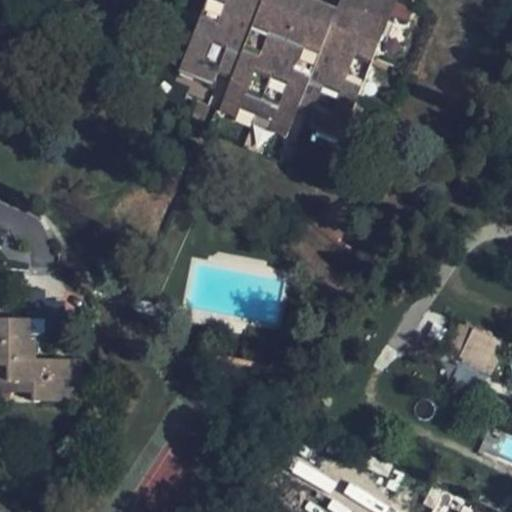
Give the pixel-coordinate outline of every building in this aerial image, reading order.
[(398,0),(342,0),(337,11),(308,0),(208,0),(204,12),(179,77),(213,92),(217,82),(229,87),(218,116),(285,144),(297,115),(313,122),(310,129),(342,142),(397,3),(398,0)] [(475,274),(492,245),(482,241),(464,268),(475,274)] [(45,319),(45,304),(45,290),(22,290),(24,319),(45,319)] [(45,319),(45,333),(67,333),(67,305),(45,304),(45,319)] [(0,372),(10,373),(10,340),(31,339),(31,328),(17,328),(17,332),(11,331),(10,320),(0,319),(0,372)] [(458,356),(486,371),(502,341),(474,326),(458,356)] [(0,372),(0,393),(7,393),(9,393),(9,384),(33,384),(33,394),(33,402),(82,402),(82,384),(81,367),(67,367),(67,369),(61,369),(61,359),(36,359),(36,340),(31,339),(10,340),(10,373),(0,372)] [(217,380),(221,358),(214,356),(210,379),(217,380)] [(265,367),(221,358),(217,380),(261,389),(265,367)] [(81,360),(61,359),(61,369),(67,369),(67,367),(81,367),(81,360)] [(9,384),(9,393),(33,394),(33,384),(9,384)] [(82,402),(99,402),(99,384),(82,384),(82,402)]
